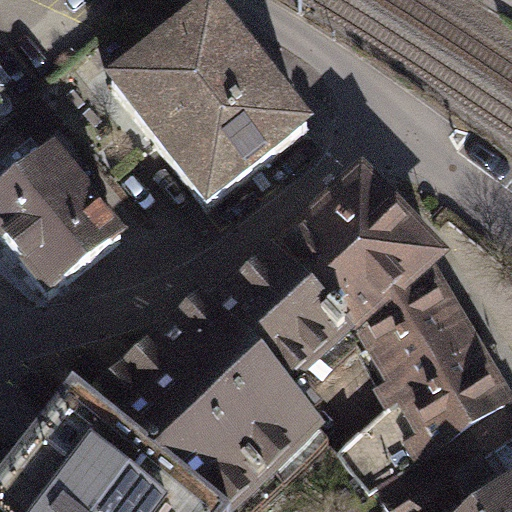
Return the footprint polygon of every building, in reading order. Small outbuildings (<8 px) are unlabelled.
[(205,23),(107,99),(212,228),(319,148),(214,19),(205,23)] [(0,111),(20,94),(0,72),(0,111)] [(58,159),(0,202),(0,250),(50,315),(136,246),(58,159)] [(0,511),(257,511),(318,444),(309,410),(302,400),(361,349),(387,393),(375,400),(387,419),(398,413),(418,444),(407,451),(418,471),(511,414),(511,397),(443,280),(455,268),(365,173),(211,319),(202,308),(85,419),(76,412),(0,504),(0,511)] [(511,414),(418,471),(376,496),(385,511),(489,511),(511,495),(511,414)] [(511,511),(511,495),(489,511),(511,511)]
